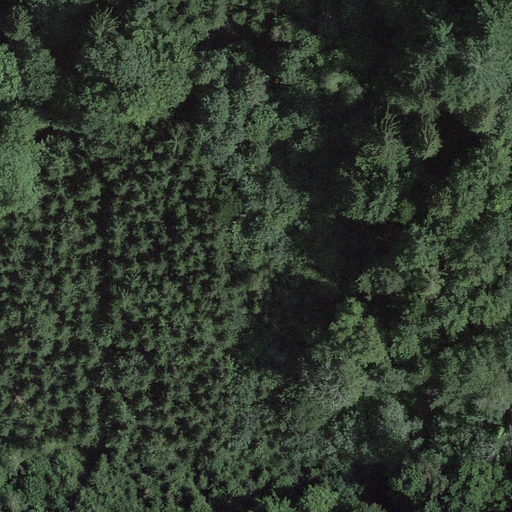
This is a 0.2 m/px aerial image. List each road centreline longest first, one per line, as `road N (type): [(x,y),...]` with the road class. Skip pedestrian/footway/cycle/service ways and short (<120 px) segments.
road 1 (track): [(397,511),(511,143)]
road 2 (track): [(276,0),(0,171)]
